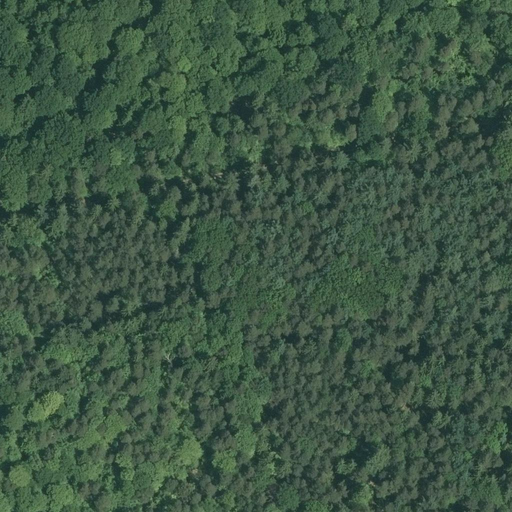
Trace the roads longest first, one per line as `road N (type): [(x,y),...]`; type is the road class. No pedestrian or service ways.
road 1 (track): [(0,215),(511,112)]
road 2 (track): [(511,85),(412,0)]
